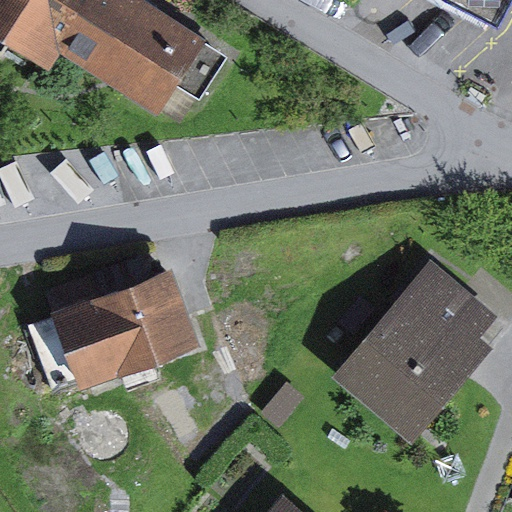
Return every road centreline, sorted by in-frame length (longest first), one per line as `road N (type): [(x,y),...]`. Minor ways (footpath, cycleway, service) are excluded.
road 1 (residential): [(0,248),(427,177),(490,137)]
road 2 (residential): [(272,0),(490,137)]
